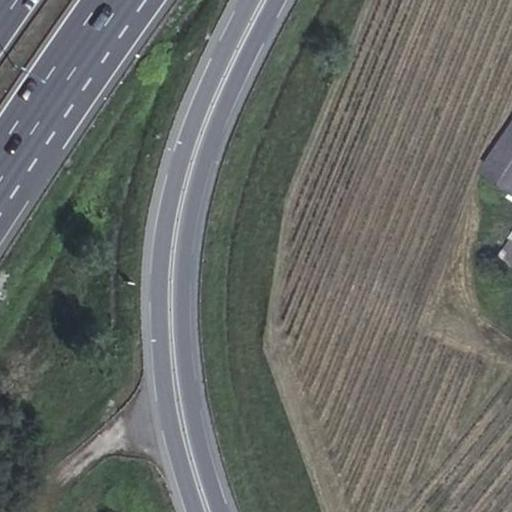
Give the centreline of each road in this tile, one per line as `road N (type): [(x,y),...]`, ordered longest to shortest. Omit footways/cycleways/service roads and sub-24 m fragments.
road 1 (motorway): [(219,511),(181,346),(186,230),(226,98),(278,0)]
road 2 (motorway): [(247,0),(193,110),(157,280),(159,381),(196,511)]
road 3 (motorway): [(0,181),(133,0)]
